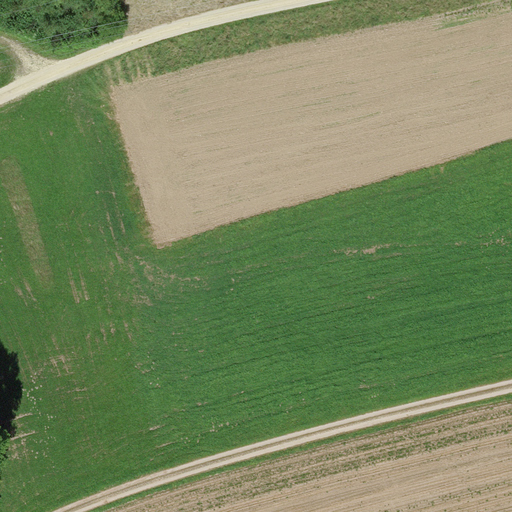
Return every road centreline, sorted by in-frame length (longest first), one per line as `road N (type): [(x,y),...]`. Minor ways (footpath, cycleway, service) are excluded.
road 1 (track): [(73,511),(130,487),(511,384)]
road 2 (track): [(303,0),(143,38),(0,96)]
